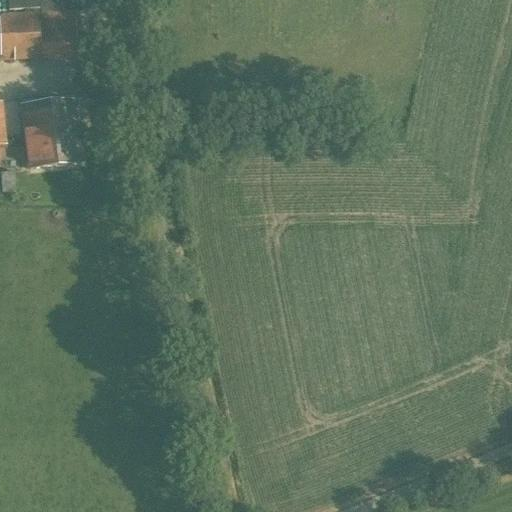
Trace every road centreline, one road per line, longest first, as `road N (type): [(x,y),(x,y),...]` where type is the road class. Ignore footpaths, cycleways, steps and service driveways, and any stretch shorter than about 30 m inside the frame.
road 1 (tertiary): [(224,511),(140,139),(129,0)]
road 2 (unclassified): [(354,511),(511,446)]
